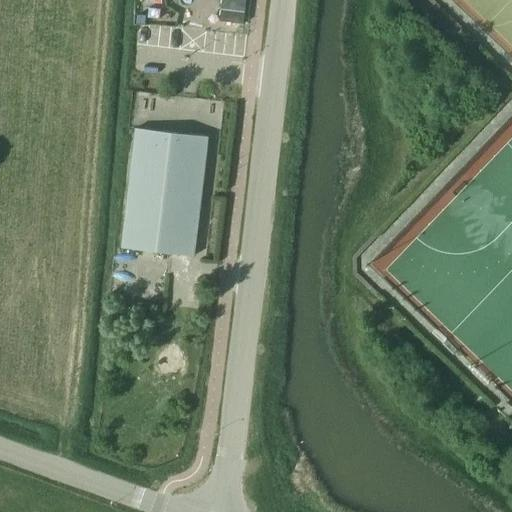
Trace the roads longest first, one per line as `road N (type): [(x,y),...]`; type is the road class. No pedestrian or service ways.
road 1 (unclassified): [(225,511),(286,0)]
road 2 (unclassified): [(172,511),(0,446)]
